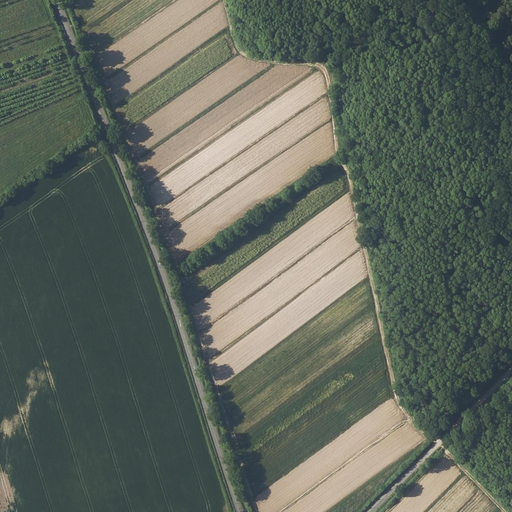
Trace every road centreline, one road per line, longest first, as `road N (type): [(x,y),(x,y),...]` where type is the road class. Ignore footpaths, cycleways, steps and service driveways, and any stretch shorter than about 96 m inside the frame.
road 1 (tertiary): [(239,511),(177,313),(56,0)]
road 2 (unclassified): [(511,369),(370,511)]
